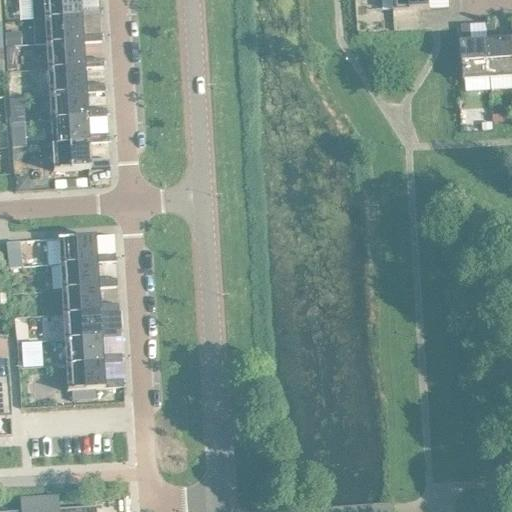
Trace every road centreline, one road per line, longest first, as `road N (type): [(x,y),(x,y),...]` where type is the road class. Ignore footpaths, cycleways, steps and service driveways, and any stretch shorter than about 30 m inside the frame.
road 1 (residential): [(214,511),(195,499),(154,500),(133,201)]
road 2 (unclassified): [(221,511),(203,196)]
road 3 (residential): [(133,201),(120,0)]
road 4 (unclassified): [(203,196),(190,0)]
road 5 (residential): [(0,209),(133,201)]
